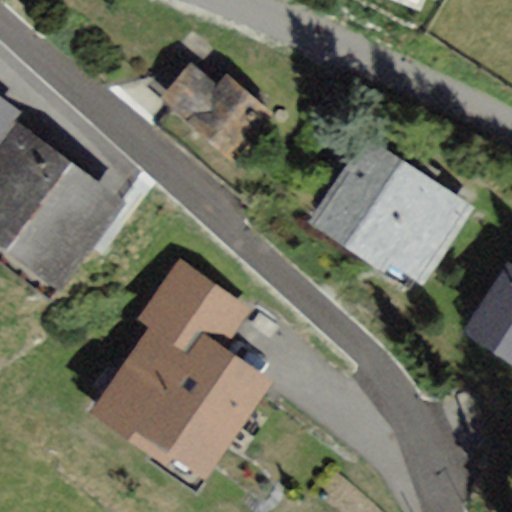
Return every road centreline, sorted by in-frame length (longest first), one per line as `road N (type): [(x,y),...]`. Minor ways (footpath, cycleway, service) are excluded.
road 1 (residential): [(0,24),(104,130),(370,359),(426,431),(452,511)]
road 2 (residential): [(511,131),(220,0)]
